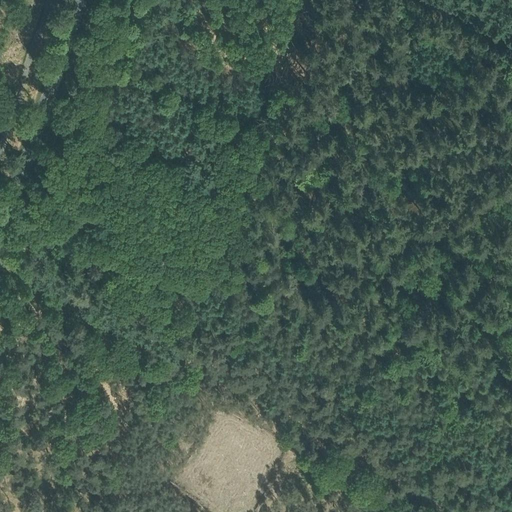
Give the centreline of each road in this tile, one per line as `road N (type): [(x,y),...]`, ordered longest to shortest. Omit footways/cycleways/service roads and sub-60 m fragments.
road 1 (track): [(453,511),(16,266)]
road 2 (secondary): [(0,239),(80,0)]
